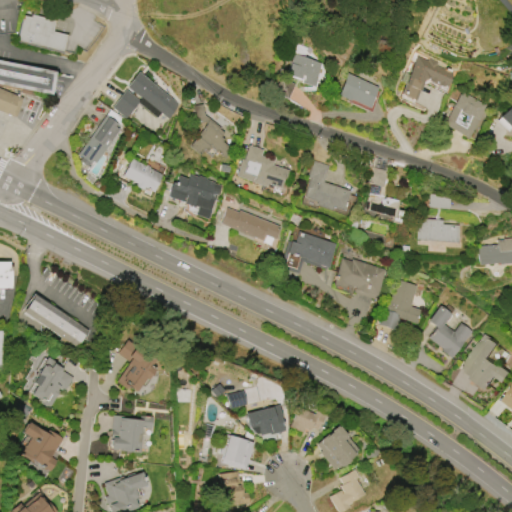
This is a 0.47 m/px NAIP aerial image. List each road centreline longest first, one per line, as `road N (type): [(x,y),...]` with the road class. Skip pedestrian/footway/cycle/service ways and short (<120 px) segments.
road 1 (secondary): [(0,212),(324,371),(511,493)]
road 2 (secondary): [(511,457),(342,347),(15,188)]
road 3 (residential): [(511,206),(477,185),(216,96),(127,28)]
road 4 (residential): [(15,188),(127,28)]
